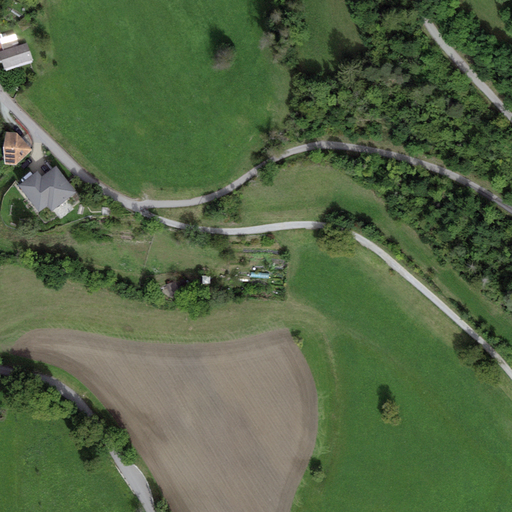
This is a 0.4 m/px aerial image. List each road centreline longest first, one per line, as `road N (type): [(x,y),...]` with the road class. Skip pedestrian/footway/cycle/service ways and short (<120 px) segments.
road 1 (track): [(511,379),(475,336),(366,243),(329,226),(192,228),(124,203),(213,197),(265,161),(320,143),(433,167),(511,210)]
road 2 (unclassified): [(149,511),(71,396),(0,370)]
road 3 (residential): [(124,203),(78,172),(0,94)]
road 4 (track): [(511,121),(451,57),(418,0)]
